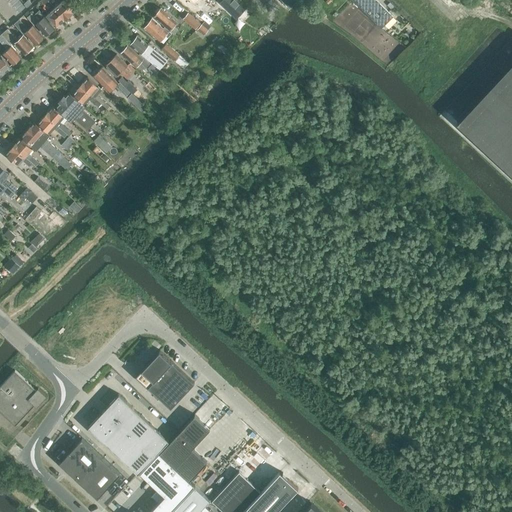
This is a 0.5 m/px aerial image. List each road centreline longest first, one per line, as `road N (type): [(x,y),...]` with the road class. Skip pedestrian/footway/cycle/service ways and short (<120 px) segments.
road 1 (residential): [(358,511),(161,327),(144,323),(128,331),(72,391)]
road 2 (tertiary): [(0,115),(129,0)]
road 3 (residential): [(81,511),(39,472),(32,453),(72,391)]
road 4 (unknown): [(72,391),(93,399),(113,383),(121,386),(177,436)]
